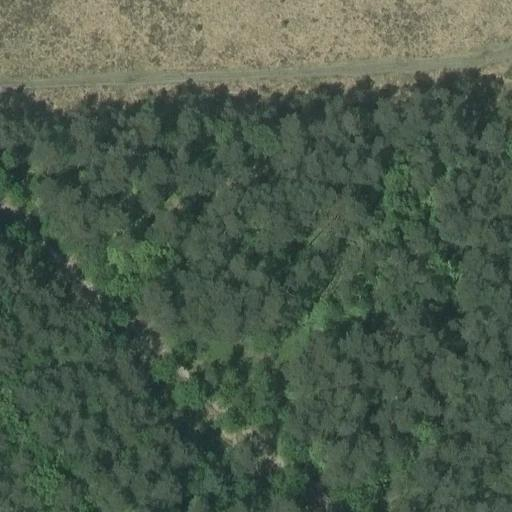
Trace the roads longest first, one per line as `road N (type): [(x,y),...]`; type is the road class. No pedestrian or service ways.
road 1 (track): [(511,52),(292,76),(0,87)]
road 2 (track): [(0,206),(326,511)]
